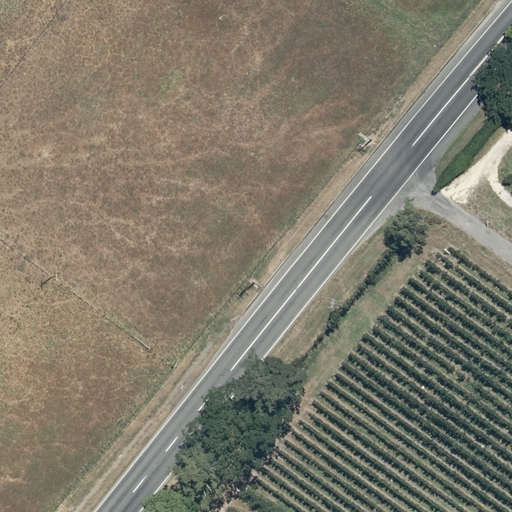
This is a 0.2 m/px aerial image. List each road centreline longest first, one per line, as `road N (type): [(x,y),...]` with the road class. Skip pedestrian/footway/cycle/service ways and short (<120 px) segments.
road 1 (tertiary): [(116,511),(392,169)]
road 2 (tertiary): [(392,169),(511,28)]
road 3 (residential): [(392,169),(511,262)]
